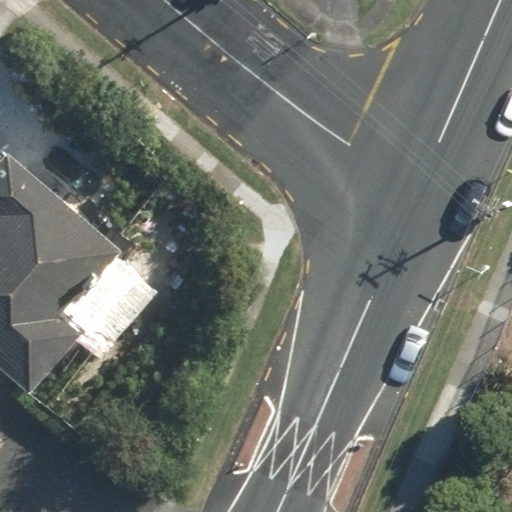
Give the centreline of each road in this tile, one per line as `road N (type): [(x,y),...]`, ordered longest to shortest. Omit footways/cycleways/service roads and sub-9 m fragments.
road 1 (tertiary): [(411,195),(274,511)]
road 2 (residential): [(170,0),(411,195)]
road 3 (tertiary): [(496,0),(411,195)]
